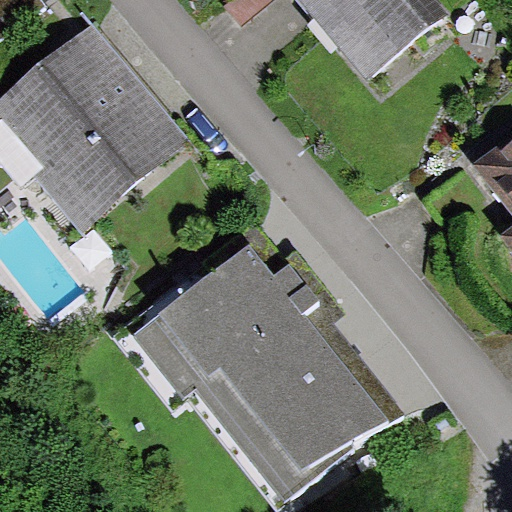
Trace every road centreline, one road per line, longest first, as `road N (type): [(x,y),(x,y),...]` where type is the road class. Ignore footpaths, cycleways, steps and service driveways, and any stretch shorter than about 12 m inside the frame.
road 1 (residential): [(142,0),(485,391)]
road 2 (track): [(485,391),(504,511)]
